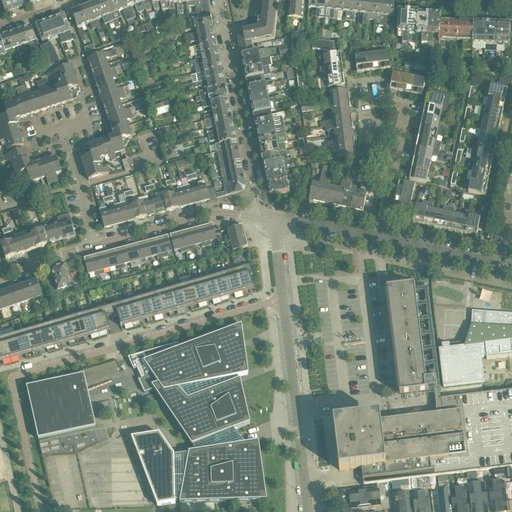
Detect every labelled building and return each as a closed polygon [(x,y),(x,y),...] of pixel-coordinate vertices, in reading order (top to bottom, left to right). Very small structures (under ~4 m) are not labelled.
[(0,0),(5,14),(13,11),(10,1),(11,0),(10,0),(0,0)] [(10,0),(11,0),(10,1),(13,11),(25,7),(22,0),(10,0)] [(107,18),(110,26),(114,25),(105,0),(96,3),(103,19),(107,18)] [(115,14),(119,13),(114,0),(105,0),(114,25),(116,29),(120,28),(115,14)] [(123,0),(114,0),(119,13),(123,12),(127,22),(131,20),(123,0)] [(131,7),(135,6),(132,0),(123,0),(131,20),(136,18),(131,7)] [(143,13),(146,12),(141,0),(132,0),(135,6),(139,4),(143,13)] [(148,1),(150,0),(141,0),(146,12),(151,10),(148,1)] [(158,4),(161,4),(159,0),(151,0),(155,10),(159,10),(158,4)] [(166,4),(169,3),(168,0),(159,0),(161,4),(162,11),(167,11),(166,4)] [(174,4),(178,4),(177,0),(168,0),(169,3),(170,17),(175,16),(174,4)] [(187,4),(186,0),(177,0),(178,4),(178,12),(182,12),(182,4),(187,4)] [(196,10),(196,19),(211,16),(207,0),(195,0),(196,9),(196,10)] [(267,0),(263,0),(261,28),(273,29),(279,29),(280,25),(274,24),(275,11),(281,12),(282,8),(275,7),(276,1),(267,0)] [(311,17),(316,18),(318,0),(309,0),(308,8),(312,9),(311,17)] [(318,0),(316,18),(325,19),(326,0),(318,0)] [(326,0),(325,19),(332,19),(333,20),(335,0),(326,0)] [(335,0),(333,20),(332,19),(332,24),(337,25),(337,20),(341,20),(341,12),(342,12),(343,0),(335,0)] [(352,0),(343,0),(342,12),(347,13),(346,21),(350,22),(352,0)] [(360,0),(352,0),(350,22),(354,22),(355,13),(359,14),(360,0)] [(369,0),(360,0),(359,14),(363,14),(362,25),(367,26),(367,23),(367,21),(369,0)] [(369,0),(367,21),(375,21),(376,16),(377,0),(369,0)] [(386,1),(380,0),(377,0),(376,16),(375,21),(375,24),(379,24),(379,27),(383,27),(386,1)] [(394,1),(386,1),(383,27),(387,28),(388,17),(394,18),(394,1)] [(304,4),(288,2),(287,19),(303,20),(304,4)] [(98,21),(103,19),(96,3),(88,6),(100,36),(103,35),(98,21)] [(99,36),(100,36),(88,6),(80,10),(86,26),(90,24),(92,31),(97,29),(99,36)] [(82,27),(86,26),(80,10),(72,13),(77,29),(80,38),(85,36),(82,27)] [(406,51),(406,43),(408,12),(399,12),(397,33),(403,34),(402,43),(402,51),(406,51)] [(416,36),(418,15),(418,13),(408,12),(406,43),(416,43),(416,36)] [(64,15),(56,18),(64,44),(73,41),(64,15)] [(421,45),(427,46),(428,16),(418,15),(416,36),(422,36),(421,45)] [(193,24),(194,29),(212,25),(211,16),(196,19),(186,21),(180,22),(181,27),(193,24)] [(428,16),(427,46),(427,52),(432,52),(432,46),(433,46),(433,37),(439,37),(438,42),(439,42),(440,22),(440,16),(428,16)] [(64,44),(56,18),(51,19),(36,25),(42,42),(59,36),(60,40),(60,43),(63,53),(64,53),(65,53),(67,52),(64,44)] [(444,23),(440,22),(439,42),(438,46),(438,48),(444,49),(444,41),(448,42),(449,20),(444,20),(444,23)] [(451,20),(449,20),(448,42),(457,42),(457,20),(455,20),(455,23),(451,23),(451,20)] [(464,42),(464,50),(472,51),(472,49),(473,24),(462,23),(462,21),(457,20),(457,42),(464,42)] [(473,48),(485,49),(485,24),(481,24),(473,24),(472,49),(473,49),(473,48)] [(490,45),(497,46),(497,25),(490,25),(490,24),(485,24),(485,49),(490,49),(490,45)] [(185,36),(186,40),(214,34),(212,26),(213,26),(212,25),(194,29),(194,30),(196,29),(197,34),(185,36)] [(497,25),(497,46),(504,46),(504,50),(510,50),(510,47),(510,46),(511,45),(511,25),(510,26),(510,25),(506,25),(497,25)] [(30,27),(29,27),(23,29),(28,44),(32,52),(36,50),(37,51),(41,49),(30,27)] [(135,30),(137,35),(145,33),(143,27),(135,30)] [(261,28),(248,31),(250,43),(256,42),(257,48),(262,47),(260,41),(272,38),(273,29),(261,28)] [(23,29),(15,31),(23,54),(23,55),(28,53),(27,50),(26,51),(24,45),(28,44),(23,29)] [(15,31),(8,34),(13,49),(17,48),(20,55),(23,54),(15,31)] [(238,38),(241,56),(258,52),(258,51),(252,52),(250,43),(248,31),(242,32),(243,37),(238,38)] [(8,34),(0,36),(0,37),(6,55),(7,60),(11,58),(9,51),(13,49),(8,34)] [(198,42),(199,46),(216,43),(214,34),(186,40),(185,40),(186,44),(198,42)] [(313,50),(333,52),(334,43),(314,41),(313,50)] [(188,49),(190,58),(218,52),(216,43),(199,46),(199,47),(188,49)] [(60,63),(56,55),(51,44),(41,49),(50,68),(60,63)] [(279,49),(280,56),(290,54),(289,47),(279,49)] [(143,48),(130,51),(133,62),(145,58),(143,48)] [(108,65),(106,60),(117,57),(115,51),(88,60),(91,71),(108,65)] [(190,63),(191,67),(220,61),(218,52),(190,58),(189,58),(195,57),(196,61),(190,63)] [(241,56),(243,64),(270,58),(269,54),(259,56),(258,52),(241,56)] [(388,53),(377,54),(379,71),(390,69),(388,53)] [(377,54),(366,56),(369,72),(379,71),(377,54)] [(324,56),(325,67),(342,65),(341,55),(324,56)] [(369,72),(366,56),(355,57),(357,73),(369,72)] [(243,64),(243,66),(245,72),(262,69),(268,67),(269,67),(271,67),(271,62),(270,58),(243,64)] [(142,60),(133,63),(136,70),(145,67),(142,60)] [(191,67),(194,66),(196,75),(205,73),(222,70),(221,68),(220,65),(220,61),(191,67)] [(57,77),(59,82),(75,77),(70,64),(63,66),(64,69),(50,74),(52,79),(57,77)] [(91,71),(95,81),(122,72),(121,67),(110,71),(108,65),(91,71)] [(320,68),(321,79),(343,76),(342,65),(325,67),(320,68)] [(245,72),(246,80),(271,76),(269,67),(268,67),(262,69),(245,72)] [(139,70),(142,78),(148,77),(146,68),(139,70)] [(222,70),(205,73),(196,75),(198,84),(223,79),(221,70),(222,70)] [(95,81),(98,91),(115,86),(113,81),(124,77),(122,72),(95,81)] [(390,90),(401,92),(404,76),(393,74),(390,90)] [(248,88),(265,85),(272,83),(272,80),(275,79),(274,75),(271,76),(246,80),(248,88)] [(343,76),(321,79),(322,92),(329,91),(328,89),(345,87),(343,76)] [(401,92),(412,95),(415,79),(404,76),(401,92)] [(55,89),(60,105),(77,100),(76,97),(78,94),(80,93),(75,77),(59,82),(60,87),(55,89)] [(201,87),(202,92),(225,87),(223,79),(198,84),(195,85),(195,88),(201,87)] [(415,79),(412,95),(422,97),(425,81),(415,79)] [(498,88),(507,90),(510,79),(500,79),(498,88)] [(47,80),(42,81),(52,108),(60,105),(55,89),(51,91),(47,80)] [(40,94),(35,96),(41,112),(52,108),(42,81),(37,83),(40,94)] [(248,88),(250,99),(267,95),(266,90),(274,88),(273,83),(272,83),(265,85),(248,88)] [(98,91),(102,102),(129,92),(127,87),(116,91),(115,86),(98,91)] [(146,90),(148,96),(160,93),(158,86),(146,90)] [(26,87),(21,88),(30,115),(41,112),(35,96),(30,97),(26,87)] [(202,102),(202,105),(211,103),(210,100),(227,97),(225,87),(202,92),(199,93),(200,98),(196,98),(197,103),(202,102)] [(491,87),(488,97),(505,101),(507,90),(498,88),(491,87)] [(20,101),(15,103),(21,119),(30,115),(21,88),(16,90),(20,101)] [(323,101),(323,105),(349,102),(348,91),(331,93),(332,100),(323,101)] [(102,102),(105,112),(122,107),(120,101),(131,98),(129,92),(102,102)] [(425,106),(447,111),(451,95),(436,92),(435,97),(427,96),(425,106)] [(267,95),(250,99),(252,107),(275,103),(275,102),(282,101),(281,96),(274,97),(275,98),(268,99),(267,95)] [(488,97),(486,108),(503,111),(505,101),(488,97)] [(212,107),(212,111),(229,108),(227,99),(211,103),(202,105),(203,109),(207,108),(212,107)] [(18,123),(17,120),(21,119),(15,103),(9,105),(8,102),(3,104),(5,110),(3,111),(0,116),(1,119),(0,119),(0,128),(1,132),(17,126),(16,124),(17,124),(18,123)] [(275,103),(252,107),(253,115),(271,112),(277,111),(275,102),(275,103)] [(333,109),(333,115),(351,113),(349,102),(323,105),(307,108),(301,109),(301,113),(324,110),(333,109)] [(169,103),(152,107),(155,118),(172,113),(169,103)] [(425,106),(423,117),(440,120),(441,115),(446,116),(447,111),(425,106)] [(105,112),(109,122),(136,113),(134,108),(123,112),(122,107),(105,112)] [(479,118),(484,119),(501,122),(503,111),(486,108),(481,107),(479,118)] [(204,117),(205,121),(231,116),(229,108),(212,111),(213,115),(204,117)] [(253,115),(255,123),(284,118),(285,118),(284,113),(271,116),(271,112),(253,115)] [(109,122),(112,133),(129,128),(127,122),(138,118),(136,113),(109,122)] [(325,122),(326,127),(352,123),(351,113),(333,115),(334,121),(325,122)] [(215,123),(216,127),(233,124),(231,116),(205,121),(206,125),(211,124),(215,123)] [(423,117),(421,127),(443,132),(444,127),(438,126),(440,120),(423,117)] [(255,123),(257,132),(274,128),(274,129),(281,127),(280,124),(285,123),(284,118),(255,123)] [(484,119),(482,129),(498,133),(501,122),(484,119)] [(187,122),(178,124),(180,130),(188,128),(187,122)] [(326,127),(326,132),(328,132),(328,138),(336,137),(353,134),(352,123),(326,127)] [(207,134),(208,138),(234,132),(233,125),(233,124),(216,127),(217,131),(207,133),(207,134)] [(0,136),(0,142),(20,136),(17,126),(1,132),(2,136),(0,136)] [(421,127),(418,138),(435,142),(436,136),(442,137),(443,132),(421,127)] [(115,155),(120,153),(121,156),(126,154),(124,147),(127,146),(129,142),(128,139),(134,137),(133,132),(130,133),(129,128),(112,133),(113,134),(112,134),(111,135),(112,138),(109,139),(115,155)] [(168,139),(165,128),(158,130),(162,141),(168,139)] [(259,141),(289,135),(290,134),(289,130),(275,133),(274,129),(274,128),(257,132),(259,141)] [(475,139),(479,140),(496,144),(498,133),(482,129),(477,128),(475,139)] [(215,145),(236,141),(234,132),(208,138),(209,143),(214,142),(214,141),(218,140),(219,144),(215,145)] [(327,149),(328,149),(354,145),(353,134),(336,137),(336,143),(327,144),(327,149)] [(259,141),(260,149),(278,145),(277,141),(290,139),(289,135),(259,141)] [(20,136),(0,142),(0,148),(6,146),(8,152),(24,146),(20,136)] [(418,138),(416,149),(439,153),(440,148),(434,147),(435,142),(418,138)] [(109,139),(99,142),(104,158),(109,157),(111,162),(116,160),(115,155),(109,139)] [(479,140),(477,151),(494,154),(496,144),(479,140)] [(215,145),(217,153),(238,149),(236,141),(215,145)] [(79,154),(85,170),(101,165),(99,160),(104,158),(99,142),(83,148),(84,151),(82,153),(79,154)] [(260,149),(262,157),(289,151),(294,150),(297,150),(297,146),(285,148),(278,149),(277,145),(278,145),(260,149)] [(354,145),(328,149),(329,153),(338,152),(338,159),(356,157),(354,145)] [(217,153),(218,162),(240,158),(238,149),(217,153)] [(416,149),(414,159),(431,163),(432,157),(437,159),(439,153),(416,149)] [(0,164),(11,161),(12,165),(28,159),(25,150),(0,158),(0,164)] [(470,160),(475,161),(492,164),(494,154),(477,151),(472,150),(470,160)] [(262,157),(263,164),(288,160),(287,156),(289,156),(289,151),(262,157)] [(56,157),(47,160),(56,187),(60,186),(56,175),(62,173),(56,157)] [(218,162),(220,171),(241,166),(240,158),(218,162)] [(33,163),(30,164),(28,159),(12,165),(15,172),(12,173),(14,177),(20,175),(21,178),(26,180),(29,179),(31,186),(36,184),(35,182),(42,180),(36,163),(34,164),(33,163)] [(414,159),(412,170),(434,175),(435,170),(429,168),(431,163),(414,159)] [(36,163),(42,180),(46,178),(49,189),(56,187),(47,160),(36,163)] [(263,164),(266,175),(286,171),(285,167),(289,166),(288,160),(263,164)] [(475,161),(473,172),(490,175),(492,164),(475,161)] [(101,165),(85,170),(88,181),(110,174),(108,168),(103,170),(101,165)] [(220,171),(221,179),(243,174),(241,166),(220,171)] [(434,175),(412,170),(409,181),(426,184),(427,179),(433,180),(434,175)] [(266,175),(268,185),(288,181),(286,171),(266,175)] [(473,172),(471,182),(487,186),(490,175),(473,172)] [(221,179),(223,187),(245,182),(243,174),(221,179)] [(309,202),(319,204),(325,178),(321,177),(319,186),(313,184),(312,189),(309,202)] [(355,193),(351,211),(363,213),(367,194),(369,195),(372,180),(358,177),(357,183),(361,184),(359,194),(355,193)] [(319,204),(330,206),(334,189),(328,188),(330,179),(325,178),(319,204)] [(288,181),(268,185),(270,196),(290,193),(288,181)] [(199,188),(195,190),(199,204),(215,200),(214,195),(213,190),(213,189),(213,188),(206,190),(204,182),(198,184),(199,188)] [(216,195),(214,195),(215,200),(243,192),(246,188),(245,182),(223,187),(224,189),(225,194),(222,195),(222,193),(216,195)] [(330,206),(341,209),(346,183),(342,182),(340,190),(334,189),(330,206)] [(399,182),(397,192),(413,196),(415,185),(399,182)] [(487,186),(471,182),(468,193),(485,197),(487,186)] [(341,209),(351,211),(355,193),(349,192),(351,184),(346,183),(341,209)] [(189,186),(183,188),(188,207),(199,204),(195,190),(191,191),(189,186)] [(178,194),(174,195),(178,210),(188,207),(183,188),(177,189),(178,194)] [(108,198),(109,203),(113,202),(112,197),(114,197),(112,189),(105,191),(108,198)] [(168,192),(162,193),(167,212),(178,210),(174,195),(170,196),(168,192)] [(397,192),(394,203),(410,207),(413,196),(397,192)] [(157,200),(153,201),(157,215),(167,212),(162,193),(156,195),(157,200)] [(148,197),(141,199),(146,218),(157,215),(153,201),(149,202),(148,197)] [(136,205),(132,206),(136,221),(146,218),(141,199),(135,201),(136,205)] [(412,224),(423,226),(428,203),(423,202),(422,208),(416,207),(412,224)] [(127,203),(120,204),(126,224),(136,221),(132,206),(128,207),(127,203)] [(410,207),(394,203),(392,214),(401,216),(401,217),(408,219),(410,207)] [(423,226),(434,228),(437,211),(432,210),(433,204),(428,203),(423,226)] [(115,211),(111,212),(115,227),(126,224),(120,204),(114,206),(115,211)] [(434,228),(444,230),(449,208),(444,207),(443,212),(437,211),(434,228)] [(115,227),(111,212),(107,213),(106,208),(99,210),(104,229),(115,227)] [(444,230),(455,232),(459,216),(453,215),(454,209),(449,208),(444,230)] [(455,232),(466,235),(470,212),(465,211),(464,217),(459,216),(455,232)] [(470,212),(466,235),(477,237),(480,220),(474,219),(475,213),(470,212)] [(57,218),(59,224),(63,241),(75,237),(69,215),(57,218)] [(56,225),(43,228),(47,245),(63,241),(59,224),(56,225)] [(212,225),(202,228),(207,247),(211,246),(210,242),(217,240),(212,225)] [(225,238),(226,242),(246,237),(243,226),(227,231),(229,237),(225,238)] [(36,234),(32,235),(37,249),(47,246),(47,245),(43,228),(42,227),(34,229),(36,234)] [(191,231),(195,246),(201,245),(202,248),(207,247),(202,228),(191,231)] [(191,231),(181,234),(186,253),(189,252),(191,252),(197,250),(191,231)] [(26,232),(20,234),(27,253),(37,249),(32,235),(28,237),(26,232)] [(15,241),(11,243),(16,257),(27,253),(20,234),(14,237),(15,241)] [(186,253),(181,234),(170,236),(174,252),(180,250),(181,254),(186,253)] [(491,236),(491,238),(490,243),(500,245),(502,238),(491,236)] [(168,237),(157,240),(163,259),(167,258),(166,254),(172,252),(168,237)] [(246,237),(226,242),(228,247),(231,246),(233,252),(249,248),(246,237)] [(16,257),(11,243),(7,244),(6,239),(0,241),(0,243),(6,261),(16,257)] [(157,240),(147,243),(151,258),(157,257),(158,260),(163,259),(157,240)] [(147,243),(136,245),(142,265),(146,263),(145,260),(151,258),(147,243)] [(136,245),(126,248),(130,264),(136,262),(137,266),(142,265),(136,245)] [(126,248),(116,251),(121,270),(125,269),(124,265),(130,264),(126,248)] [(116,251),(105,254),(109,269),(115,268),(116,272),(121,270),(116,251)] [(105,254),(95,257),(99,272),(100,276),(105,275),(104,271),(109,269),(105,254)] [(99,272),(95,257),(84,260),(88,275),(94,273),(95,277),(100,276),(99,272)] [(51,269),(52,272),(57,291),(52,292),(55,300),(64,297),(61,290),(72,286),(65,264),(51,269)] [(246,264),(235,267),(243,296),(250,294),(249,291),(254,290),(250,276),(252,275),(250,267),(247,268),(246,264)] [(235,267),(224,270),(231,296),(235,295),(236,298),(243,296),(235,267)] [(224,270),(213,274),(221,303),(228,301),(227,297),(231,296),(224,270)] [(203,277),(202,277),(209,303),(213,301),(214,305),(221,303),(213,274),(212,274),(213,277),(204,280),(203,277)] [(431,317),(427,285),(386,276),(388,290),(387,290),(399,396),(440,391),(435,345),(431,317)] [(202,277),(191,280),(199,309),(206,307),(205,304),(209,303),(202,277)] [(181,283),(180,283),(187,309),(191,308),(192,311),(199,309),(191,280),(190,280),(191,284),(182,286),(181,283)] [(36,281),(26,284),(32,301),(42,297),(36,281)] [(180,283),(169,286),(177,315),(184,313),(184,310),(187,309),(180,283)] [(26,284),(16,288),(21,304),(32,301),(26,284)] [(169,286),(158,289),(165,315),(170,314),(170,317),(177,315),(169,286)] [(16,288),(5,291),(11,308),(21,304),(16,288)] [(158,289),(147,293),(155,322),(162,320),(161,317),(165,315),(158,289)] [(5,291),(0,293),(0,309),(1,311),(11,308),(5,291)] [(147,293),(136,296),(143,322),(147,321),(148,324),(155,322),(147,293)] [(136,296),(125,299),(133,324),(134,328),(140,326),(139,323),(143,322),(136,296)] [(111,307),(109,307),(112,317),(117,316),(118,316),(121,328),(122,328),(126,327),(127,330),(134,328),(133,324),(125,299),(124,299),(110,303),(111,307)] [(109,307),(92,312),(99,338),(106,336),(105,333),(110,331),(106,319),(112,317),(109,307)] [(80,312),(69,315),(77,344),(84,342),(83,339),(87,338),(80,312)] [(80,312),(87,338),(92,337),(92,340),(99,338),(92,312),(81,315),(80,312)] [(511,314),(472,312),(471,333),(473,333),(472,342),(442,346),(442,350),(439,351),(443,388),(444,388),(444,387),(448,387),(484,383),(481,358),(486,358),(487,360),(509,357),(511,357),(511,314)] [(69,315),(58,318),(65,344),(69,343),(70,346),(77,344),(69,315)] [(58,322),(48,325),(55,351),(62,349),(61,345),(65,344),(58,318),(57,319),(58,322)] [(48,325),(37,328),(43,351),(47,349),(48,353),(55,351),(48,325)] [(238,377),(249,375),(248,373),(248,372),(245,346),(244,342),(242,325),(211,337),(180,349),(178,344),(128,358),(134,371),(137,369),(142,380),(138,381),(144,394),(154,390),(192,446),(193,446),(193,449),(193,452),(188,452),(189,454),(186,454),(182,455),(174,456),(160,434),(130,438),(157,506),(175,504),(175,501),(180,502),(180,504),(208,502),(236,501),(267,501),(261,455),(260,449),(259,443),(259,442),(258,442),(245,444),(242,441),(245,438),(243,436),(242,434),(239,437),(234,430),(243,427),(250,424),(249,420),(241,382),(240,380),(239,380),(238,377)] [(37,328),(26,331),(33,357),(40,355),(39,352),(43,351),(37,328)] [(26,331),(15,334),(22,357),(26,356),(26,359),(33,357),(26,331)] [(15,334),(4,338),(12,363),(18,361),(18,358),(22,357),(15,334)] [(12,363),(4,338),(0,338),(0,363),(4,362),(5,365),(12,363)] [(120,376),(118,367),(89,374),(91,383),(120,376)] [(84,375),(27,388),(37,433),(38,437),(38,440),(40,440),(76,432),(96,427),(90,403),(84,375)] [(413,418),(391,420),(380,422),(380,417),(374,417),(333,422),(339,471),(361,468),(364,486),(392,482),(396,482),(410,480),(428,478),(467,473),(475,472),(511,467),(511,391),(444,399),(440,400),(442,414),(413,418)] [(504,469),(494,470),(495,482),(506,480),(511,480),(510,468),(504,469)] [(468,485),(469,487),(477,486),(475,473),(475,472),(467,473),(467,479),(468,485)] [(428,478),(410,480),(411,492),(420,491),(430,489),(430,483),(429,483),(428,478)] [(396,482),(396,486),(392,487),(392,488),(400,487),(401,493),(411,492),(410,480),(396,482)] [(508,511),(504,482),(488,484),(491,511),(508,511)] [(469,487),(471,511),(487,511),(484,485),(477,486),(469,487)] [(351,506),(351,510),(380,507),(378,489),(349,492),(350,495),(351,506)] [(438,490),(440,511),(451,511),(449,489),(438,490)] [(451,491),(453,511),(467,511),(465,489),(451,491)] [(411,511),(409,493),(393,495),(394,511),(411,511)] [(430,511),(428,493),(412,495),(413,511),(430,511)]
